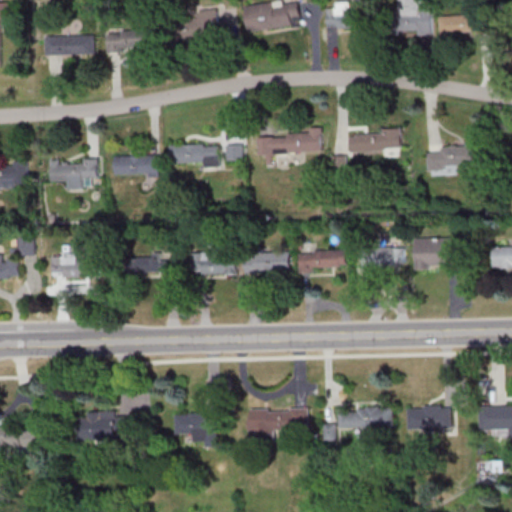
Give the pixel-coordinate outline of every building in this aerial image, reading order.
[(0,18),(10,18),(9,3),(0,3),(0,0),(0,64),(1,65),(0,46),(0,18)] [(306,26),(303,0),(246,5),(249,31),(306,26)] [(327,28),(375,28),(375,0),(336,1),(336,8),(327,8),(327,28)] [(433,34),(431,0),(394,0),(396,35),(433,34)] [(220,9),(199,11),(199,17),(170,20),(172,38),(221,35),(220,9)] [(441,15),(441,36),(488,35),(487,14),(441,15)] [(108,51),(155,51),(155,30),(108,30),(108,51)] [(47,35),(47,55),(89,55),(89,35),(47,35)] [(511,403),(484,404),(485,429),(511,428),(511,403)] [(410,426),(453,426),(453,405),(410,405),(410,426)] [(341,427),(395,427),(395,406),(341,406),(341,427)] [(310,407),(251,408),(252,439),(277,439),(277,428),(310,428),(310,407)] [(86,439),(133,439),(133,416),(119,416),(119,410),(86,410),(86,439)] [(209,412),(176,412),(176,433),(196,433),(196,443),(218,443),(218,421),(209,421),(209,412)] [(0,447),(46,447),(46,427),(0,426),(0,447)]
